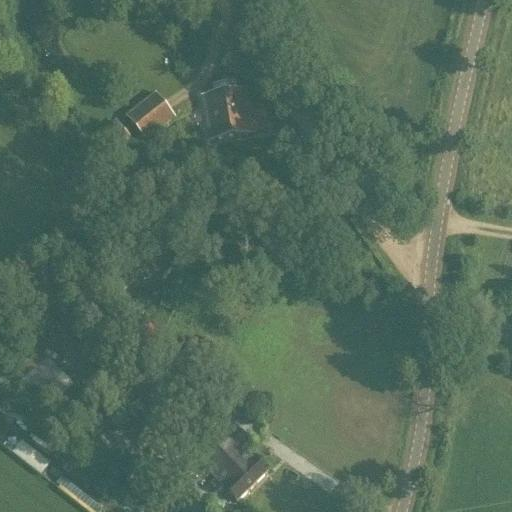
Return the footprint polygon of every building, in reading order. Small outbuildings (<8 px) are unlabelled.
[(212,86),(214,98),(203,100),(210,142),(252,135),(252,133),(267,130),(262,105),(247,108),(245,92),(238,93),(236,82),(212,86)] [(146,144),(175,120),(155,94),(125,119),(146,144)] [(108,157),(114,152),(131,136),(121,125),(115,118),(92,139),(108,157)] [(12,365),(26,380),(46,362),(32,347),(12,365)] [(140,402),(114,429),(151,466),(177,439),(140,402)] [(237,506),(267,475),(254,462),(253,463),(230,439),(201,468),(224,491),(223,492),(237,506)]
